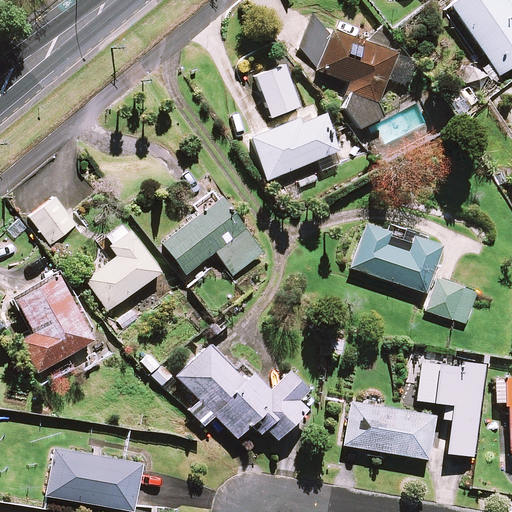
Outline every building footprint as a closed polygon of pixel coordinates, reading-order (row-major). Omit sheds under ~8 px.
[(511,0),(452,0),(444,6),(496,76),(511,64),(511,0)] [(412,63),(326,31),(313,67),(311,71),(344,84),(341,105),(355,130),(380,117),(375,107),(385,80),(403,87),(412,63)] [(297,107),(280,65),(253,76),(270,118),(297,107)] [(334,152),(317,110),(245,139),(262,181),(334,152)] [(259,254),(217,198),(158,244),(182,275),(212,252),(230,276),(259,254)] [(157,272),(120,225),(101,240),(113,256),(85,279),(109,309),(157,272)] [(384,233),(360,225),(346,268),(422,293),(438,246),(409,237),(407,245),(382,238),(384,233)] [(91,341),(53,274),(9,300),(28,334),(17,340),(36,373),(91,341)] [(474,293),(433,279),(422,311),(463,325),(474,293)] [(252,307),(243,297),(229,309),(238,319),(252,307)] [(215,336),(232,321),(224,312),(207,327),(215,336)] [(230,372),(204,345),(172,377),(197,402),(187,412),(201,426),(211,416),(233,438),(246,425),(255,434),(261,429),(272,440),(302,410),(311,400),(283,371),(264,390),(238,364),(230,372)] [(147,376),(160,364),(149,353),(136,365),(147,376)] [(438,420),(445,421),(441,453),(469,456),(479,365),(416,358),(411,401),(440,404),(438,420)] [(160,364),(147,376),(158,388),(171,376),(160,364)] [(501,406),(505,406),(506,452),(511,452),(511,379),(492,380),(493,403),(501,403),(501,406)] [(431,416),(346,403),(339,446),(424,459),(431,416)] [(136,464),(50,449),(42,496),(128,511),(136,464)]
